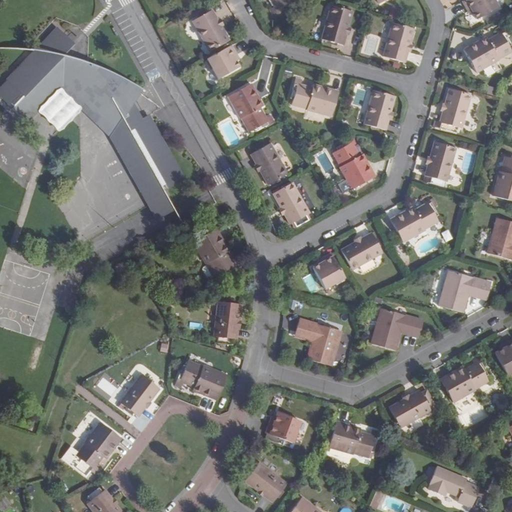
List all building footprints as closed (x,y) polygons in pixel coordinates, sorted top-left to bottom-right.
[(271,0),(274,4),(268,8),(272,14),(290,4),(288,0),(271,0)] [(477,20),(498,8),(493,0),(463,0),(461,1),(469,13),(472,12),(473,15),(477,20)] [(353,11),(332,5),(322,39),(344,44),(347,33),(349,26),(353,11)] [(209,51),(229,40),(221,26),(217,19),(211,10),(192,21),(209,51)] [(405,62),(408,51),(410,44),(415,28),(393,22),(384,56),(405,62)] [(486,37),(464,50),(476,72),(499,60),(498,59),(507,54),(504,49),(511,45),(500,26),(493,30),(497,36),(488,40),(486,37)] [(110,138),(112,138),(142,191),(157,183),(160,187),(164,185),(166,188),(183,179),(180,173),(182,172),(150,117),(149,118),(147,116),(137,121),(131,124),(126,116),(130,109),(142,90),(137,87),(129,82),(118,77),(109,72),(96,67),(84,62),(68,57),(60,54),(70,44),(56,31),(9,81),(10,82),(0,91),(0,97),(9,107),(10,105),(13,108),(12,109),(25,121),(58,88),(110,138)] [(234,58),(238,56),(231,45),(206,59),(218,79),(239,67),(236,62),(234,58)] [(302,86),(303,79),(296,77),(291,98),(298,100),(296,105),(306,108),(305,110),(331,117),(338,91),(313,85),(312,88),(302,86)] [(263,106),(250,83),(228,96),(241,119),(242,118),(247,126),(252,123),(256,130),(274,120),(270,113),(264,116),(260,108),(263,106)] [(471,95),(449,89),(445,104),(443,112),(440,123),(435,122),(434,128),(456,134),(458,128),(461,129),(471,95)] [(395,96),(373,90),(364,124),(386,130),(389,119),(391,112),(395,96)] [(57,129),(75,111),(57,93),(39,111),(57,129)] [(126,116),(131,124),(137,121),(130,109),(126,116)] [(359,145),(355,138),(337,148),(340,155),(335,158),(340,167),(339,167),(352,190),(374,178),(362,155),(358,157),(353,148),(359,145)] [(456,148),(434,142),(430,157),(428,165),(425,176),(426,176),(424,181),(443,186),(444,181),(446,181),(456,148)] [(287,174),(270,144),(251,155),(256,164),(260,171),(268,185),(287,174)] [(500,172),(499,172),(492,196),(511,202),(511,159),(509,158),(504,157),(500,172)] [(159,220),(174,212),(160,187),(157,183),(142,191),(159,220)] [(310,213),(292,183),(273,193),(281,207),(285,214),(290,224),(310,213)] [(415,210),(414,207),(391,219),(403,242),(426,229),(426,228),(434,224),(431,218),(438,214),(427,196),(421,200),(424,206),(415,210)] [(214,208),(210,210),(214,218),(219,216),(214,208)] [(487,254),(511,261),(511,222),(497,219),(487,254)] [(228,252),(216,229),(193,242),(205,265),(206,264),(214,278),(219,275),(220,278),(239,268),(236,261),(231,264),(225,254),(228,252)] [(449,230),(442,232),(445,242),(452,240),(449,230)] [(383,253),(373,233),(363,238),(357,242),(343,250),(353,270),(383,253)] [(345,278),(330,253),(319,260),(321,263),(317,265),(312,268),(324,289),(345,278)] [(438,308),(462,314),(467,297),(468,293),(487,298),(491,283),(448,272),(438,308)] [(487,298),(468,293),(467,297),(485,302),(487,298)] [(240,304),(217,302),(214,338),(218,338),(217,344),(232,346),(233,339),(236,339),(237,329),(238,321),(240,304)] [(371,345),(395,351),(399,335),(400,331),(419,336),(423,321),(381,310),(371,345)] [(341,332),(299,319),(295,334),(312,339),(311,343),(306,360),(331,367),(341,332)] [(399,335),(418,340),(419,336),(400,331),(399,335)] [(295,334),(294,338),(311,343),(312,339),(295,334)] [(511,371),(511,339),(501,345),(503,349),(500,350),(494,353),(506,375),(511,371)] [(464,370),(462,368),(440,380),(453,403),(475,391),(474,390),(488,382),(485,376),(487,375),(478,356),(471,360),(474,365),(464,370)] [(202,367),(188,361),(185,367),(180,380),(177,379),(175,385),(181,388),(183,383),(193,387),(192,391),(217,401),(227,376),(202,366),(202,367)] [(185,367),(183,365),(177,379),(180,380),(185,367)] [(159,389),(142,375),(120,404),(137,417),(144,409),(149,402),(159,389)] [(421,394),(420,391),(410,397),(403,401),(388,409),(400,428),(430,411),(429,409),(433,407),(425,392),(421,394)] [(479,399),(458,403),(463,424),(483,420),(479,399)] [(300,422),(277,414),(274,420),(273,423),(269,422),(265,434),(292,444),(300,422)] [(84,443),(85,444),(75,457),(91,469),(90,472),(95,476),(100,470),(96,466),(102,457),(105,460),(121,438),(100,422),(84,443)] [(359,433),(360,430),(335,422),(328,448),(353,455),(353,454),(368,459),(370,453),(373,453),(378,433),(371,431),(370,436),(359,433)] [(286,485),(258,464),(244,482),(257,491),(264,496),(273,503),(286,485)] [(466,480),(436,468),(427,490),(444,497),(446,493),(455,496),(458,498),(457,502),(456,503),(470,508),(479,489),(465,483),(466,480)] [(375,508),(383,489),(377,486),(369,505),(375,508)] [(92,511),(121,511),(116,505),(112,499),(104,490),(101,492),(98,488),(87,496),(90,501),(86,504),(92,511)] [(3,492),(0,494),(0,505),(2,508),(10,501),(3,492)] [(318,511),(301,499),(290,511),(318,511)]
